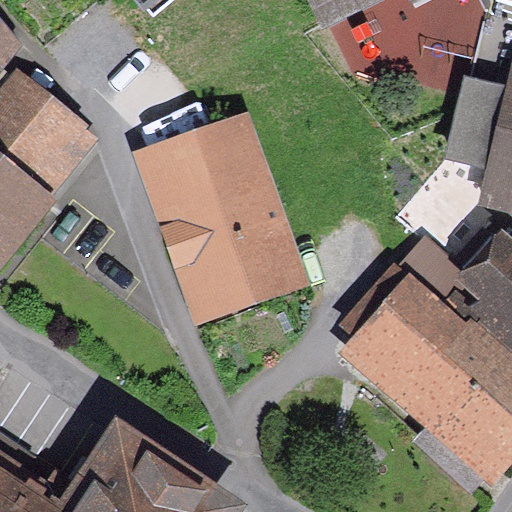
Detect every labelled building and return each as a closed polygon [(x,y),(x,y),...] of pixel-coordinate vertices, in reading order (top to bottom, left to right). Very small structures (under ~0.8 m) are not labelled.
[(311,0),(323,24),(370,0),(311,0)] [(0,54),(15,37),(0,18),(0,54)] [(0,227),(80,129),(24,83),(15,76),(6,86),(0,93),(0,227)] [(492,166),(483,201),(511,207),(511,84),(510,94),(469,85),(451,157),(492,166)] [(235,128),(160,154),(211,300),(300,269),(284,223),(270,228),(235,128)] [(484,232),(454,267),(434,289),(511,358),(511,236),(502,248),(484,232)] [(426,242),(349,329),(451,418),(427,445),(468,482),(511,432),(511,358),(434,289),(454,267),(426,242)] [(72,511),(68,511),(0,466),(0,511),(223,511),(225,510),(121,440),(72,511)]
